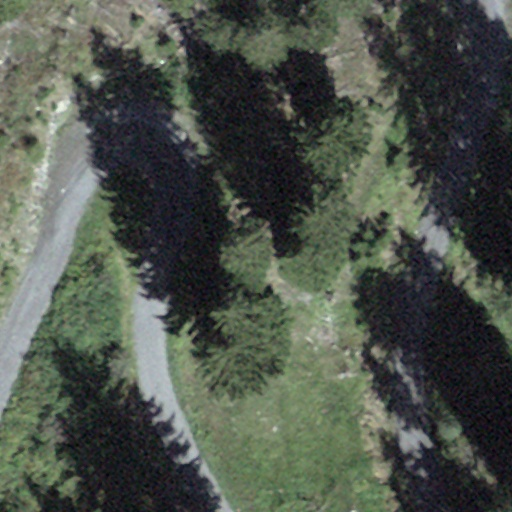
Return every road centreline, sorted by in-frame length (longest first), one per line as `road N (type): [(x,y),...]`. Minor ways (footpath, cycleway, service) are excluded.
road 1 (track): [(0,377),(55,240),(121,145),(172,158),(152,281),(160,412),(217,511)]
road 2 (track): [(433,511),(409,410),(423,286),(481,65),(467,0)]
